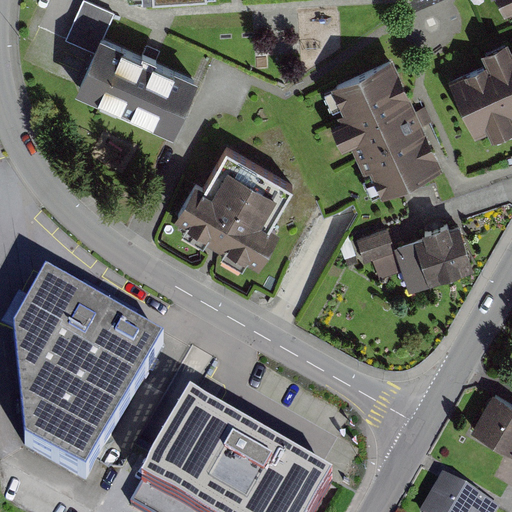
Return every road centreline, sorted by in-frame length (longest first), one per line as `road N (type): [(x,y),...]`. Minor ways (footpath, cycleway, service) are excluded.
road 1 (residential): [(0,82),(34,170),(91,232),(423,426)]
road 2 (tertiary): [(423,426),(511,273)]
